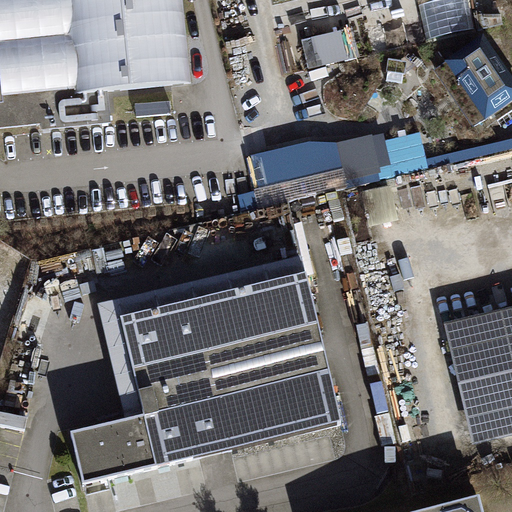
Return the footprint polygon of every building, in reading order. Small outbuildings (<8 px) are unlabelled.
[(0,0),(0,135),(36,133),(55,98),(192,87),(184,0),(0,0)] [(470,4),(423,8),(426,42),(472,39),(470,4)] [(304,44),(310,72),(349,64),(343,36),(304,44)] [(511,77),(484,37),(433,71),(453,100),(473,128),(511,101),(511,77)] [(348,67),(313,85),(306,100),(310,113),(323,123),(343,127),(357,122),(381,82),(373,66),(348,67)] [(139,122),(172,116),(169,100),(137,106),(139,122)] [(309,144),(249,158),(257,191),(342,171),(335,145),(309,144)] [(365,198),(371,230),(398,226),(393,193),(365,198)] [(290,261),(92,309),(118,417),(59,432),(73,488),(331,426),(290,261)] [(511,307),(437,325),(465,443),(511,432),(511,307)] [(472,511),(468,496),(406,511),(472,511)]
